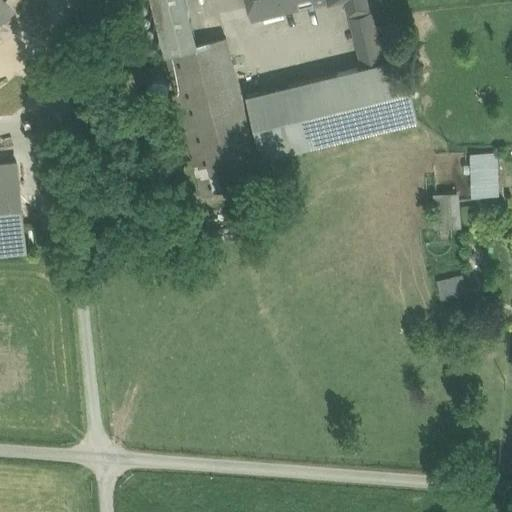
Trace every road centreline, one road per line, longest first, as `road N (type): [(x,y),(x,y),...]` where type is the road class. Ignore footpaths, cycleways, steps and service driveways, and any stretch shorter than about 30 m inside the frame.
road 1 (unclassified): [(104,459),(43,0)]
road 2 (unclassified): [(511,484),(104,459)]
